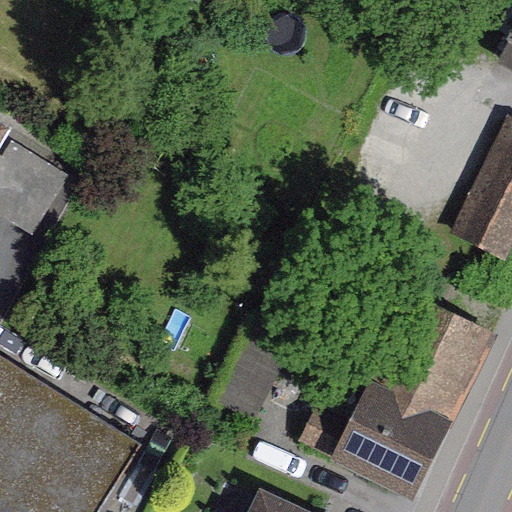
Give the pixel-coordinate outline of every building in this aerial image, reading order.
[(511,243),(511,120),(465,222),(511,243)] [(0,202),(45,228),(80,167),(0,121),(0,202)] [(428,458),(492,333),(417,294),(353,419),(428,458)] [(0,511),(105,511),(150,441),(0,349),(0,511)] [(308,511),(263,490),(251,511),(308,511)]
